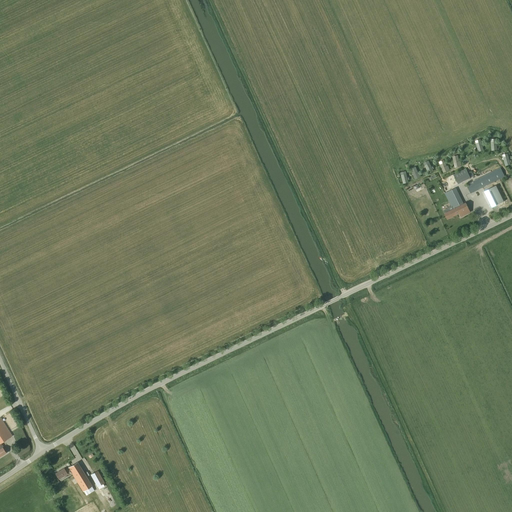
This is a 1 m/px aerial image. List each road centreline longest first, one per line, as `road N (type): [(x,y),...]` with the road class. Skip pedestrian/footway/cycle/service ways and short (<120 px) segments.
road 1 (unclassified): [(39,455),(152,389),(511,212)]
road 2 (track): [(208,0),(343,294)]
